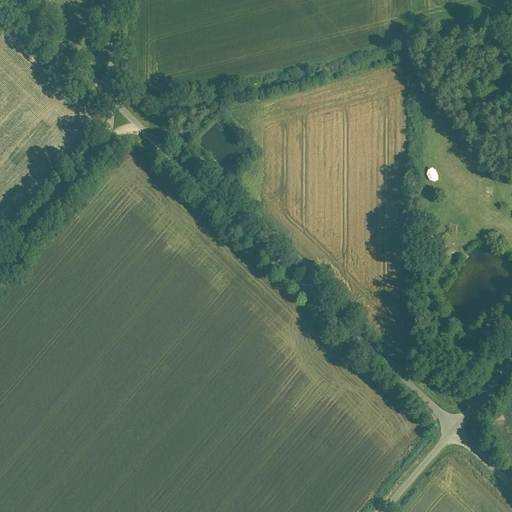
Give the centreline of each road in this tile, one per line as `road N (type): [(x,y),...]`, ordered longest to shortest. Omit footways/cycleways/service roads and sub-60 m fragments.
road 1 (unclassified): [(451,428),(114,113)]
road 2 (residential): [(114,113),(89,157),(0,264)]
road 3 (unclassified): [(114,113),(0,4)]
